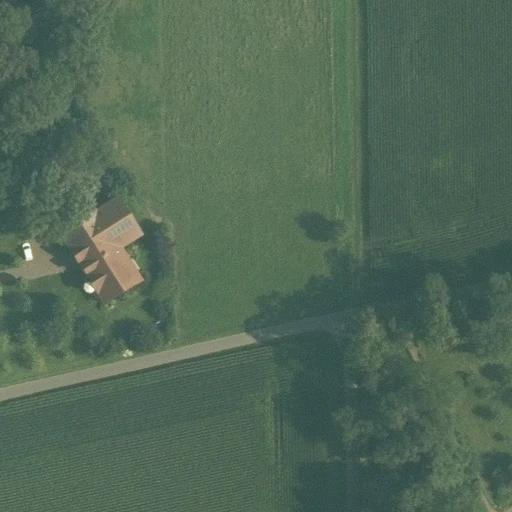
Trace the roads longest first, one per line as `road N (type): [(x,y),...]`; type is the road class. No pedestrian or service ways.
road 1 (unclassified): [(354,315),(0,392)]
road 2 (unclassified): [(354,315),(357,511)]
road 3 (unclassified): [(511,278),(354,315)]
